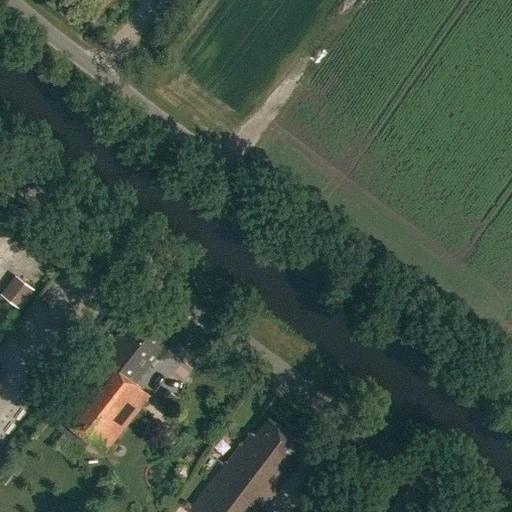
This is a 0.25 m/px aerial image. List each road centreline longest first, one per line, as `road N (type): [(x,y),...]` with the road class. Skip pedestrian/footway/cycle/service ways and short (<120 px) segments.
road 1 (unclassified): [(511,386),(6,0)]
road 2 (tertiary): [(464,511),(0,162)]
